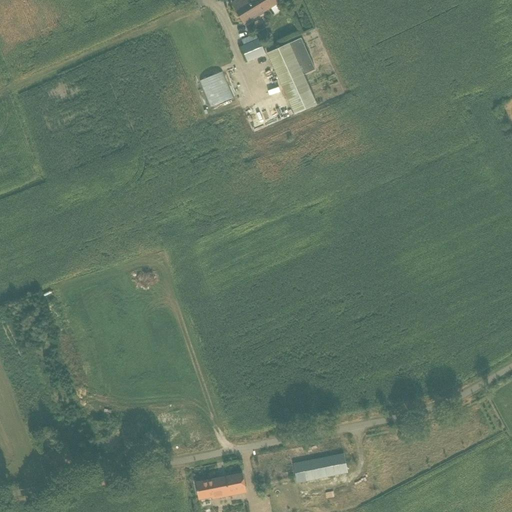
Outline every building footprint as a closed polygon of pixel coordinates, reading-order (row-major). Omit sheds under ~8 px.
[(238,5),(234,7),(244,23),(248,21),(253,18),(261,13),(261,15),(280,3),(277,0),(237,0),(236,1),(238,5)] [(295,114),(317,104),(304,74),(315,69),(301,38),(289,43),(267,53),(295,114)] [(241,47),(247,61),(266,54),(260,39),(241,47)] [(222,72),(200,81),(211,107),(233,98),(222,72)] [(49,429),(39,433),(45,448),(46,448),(47,447),(55,443),(49,429)] [(343,454),(293,464),(297,482),(346,473),(344,464),(343,454)] [(196,483),(199,499),(212,496),(212,498),(230,495),(247,492),(243,474),(196,483)]
